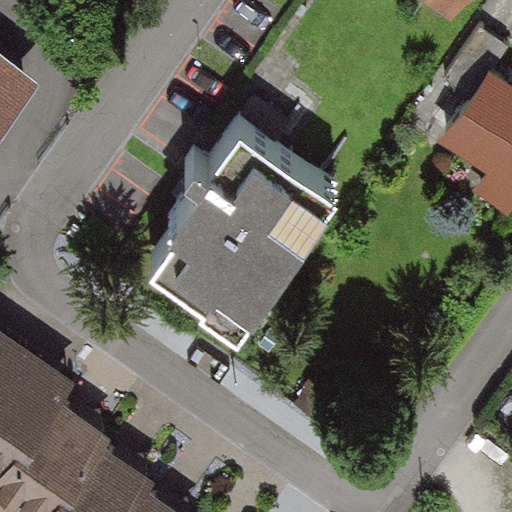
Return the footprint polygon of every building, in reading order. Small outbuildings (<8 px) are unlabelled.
[(0,119),(42,65),(0,32),(0,119)] [(511,205),(511,204),(511,72),(487,56),(442,123),(481,150),(464,174),(511,205)] [(340,171),(243,105),(171,208),(177,212),(152,248),(207,286),(203,291),(240,316),(340,171)] [(48,344),(0,315),(0,415),(39,358),(48,344)] [(94,395),(39,358),(0,415),(0,505),(9,511),(16,511),(84,409),(94,395)] [(141,445),(84,409),(16,511),(97,511),(131,459),(141,445)] [(177,511),(188,496),(131,459),(97,511),(177,511)]
